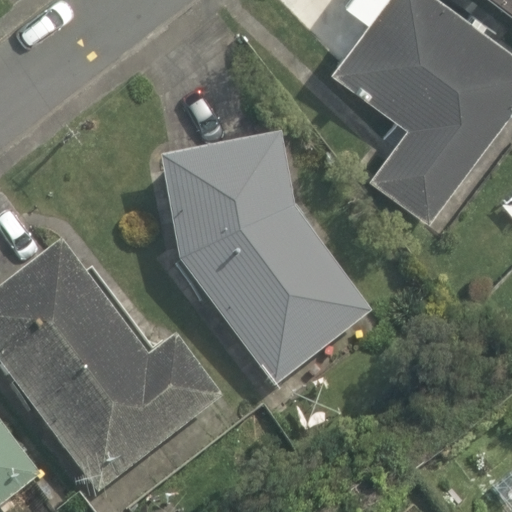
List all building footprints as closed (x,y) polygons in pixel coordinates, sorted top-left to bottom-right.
[(429,219),(511,108),(511,46),(482,24),(486,19),(475,10),(472,14),(453,0),(344,0),(365,15),(328,65),(407,123),(369,174),(429,219)] [(178,261),(273,389),(373,310),(295,208),(281,135),(159,158),(178,261)] [(62,241),(0,288),(0,362),(98,495),(223,397),(177,334),(150,355),(62,241)] [(0,415),(0,508),(45,473),(0,415)] [(511,511),(511,460),(481,482),(502,511),(511,511)]
